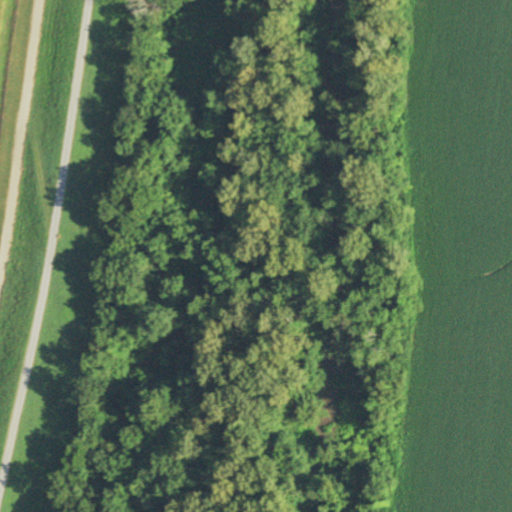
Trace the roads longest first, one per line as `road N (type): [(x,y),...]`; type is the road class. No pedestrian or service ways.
road 1 (track): [(0,511),(40,345),(93,0)]
road 2 (residential): [(0,247),(35,0)]
